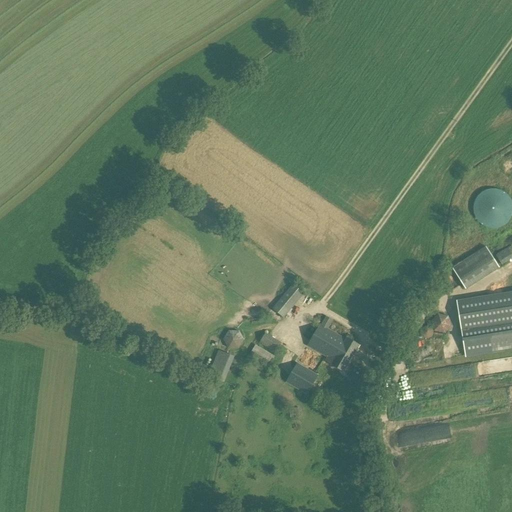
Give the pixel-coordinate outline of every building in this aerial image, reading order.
[(511,204),(511,202),(510,200),(509,197),(507,195),(505,193),(502,192),(500,191),(497,190),(495,189),(492,189),(489,190),(486,190),(484,191),(481,193),(479,194),(477,196),(476,199),(474,201),(473,204),(473,206),(473,209),(473,212),(473,215),(474,217),(476,220),(477,222),(479,224),(482,226),(484,227),(487,228),(489,229),(492,229),(495,229),(498,229),(500,228),(503,226),(505,225),(507,223),(509,221),(510,218),(511,217),(511,216),(511,214),(511,204)] [(502,265),(511,258),(511,244),(496,255),(502,265)] [(466,289),(499,268),(485,247),(452,268),(466,289)] [(298,300),(303,294),(292,285),(287,291),(298,300)] [(492,352),(511,348),(511,291),(456,300),(465,356),(492,352)] [(288,312),(277,303),(272,309),(283,318),(288,312)] [(321,324),(308,346),(328,357),(326,360),(344,371),(360,345),(348,338),(347,338),(347,339),(321,324)] [(244,340),(239,331),(228,331),(223,340),(228,349),(238,349),(244,340)] [(273,359),(275,357),(255,346),(249,356),(267,366),(272,358),(273,359)] [(208,376),(224,382),(234,357),(218,350),(208,376)] [(307,395),(318,375),(297,363),(285,383),(307,395)] [(290,418),(300,417),(299,408),(289,409),(290,418)]
